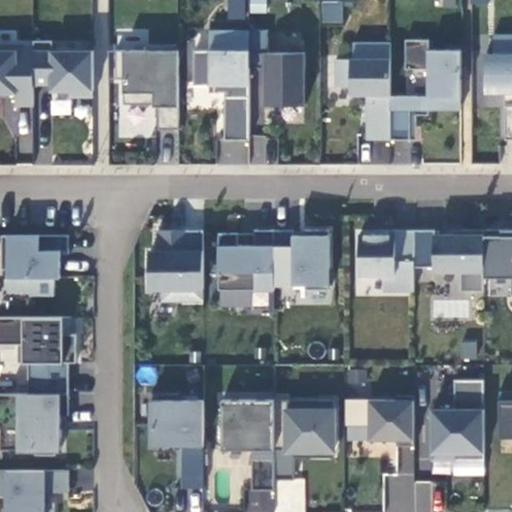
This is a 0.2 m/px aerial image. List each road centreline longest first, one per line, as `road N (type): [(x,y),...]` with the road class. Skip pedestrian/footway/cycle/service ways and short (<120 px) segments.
road 1 (residential): [(511,183),(117,183)]
road 2 (residential): [(113,511),(117,183)]
